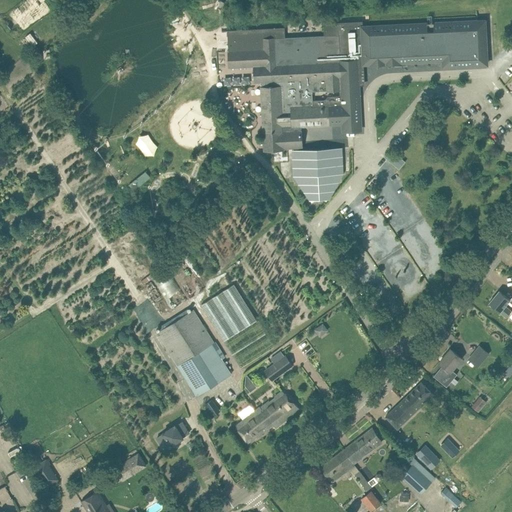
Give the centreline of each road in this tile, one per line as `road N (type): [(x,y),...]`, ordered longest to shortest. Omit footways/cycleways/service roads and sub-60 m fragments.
road 1 (unclassified): [(173,0),(204,49),(207,86),(240,143),(271,169),(374,334),(404,352)]
road 2 (tertiary): [(248,491),(404,352)]
road 3 (tertiary): [(404,352),(511,222)]
